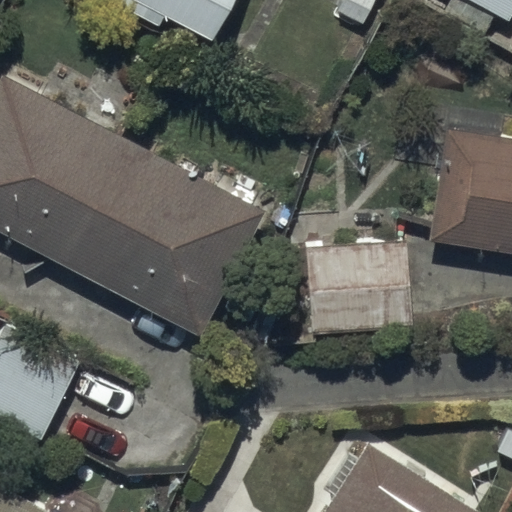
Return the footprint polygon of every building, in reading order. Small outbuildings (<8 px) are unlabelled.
[(219,0),(133,0),(152,9),(156,1),(207,25),(219,0)] [(366,0),(334,0),(360,13),(366,0)] [(508,0),(486,0),(504,9),(508,0)] [(264,189),(0,58),(0,210),(203,311),(264,189)] [(511,124),(442,114),(427,220),(511,232),(511,124)] [(402,227),(304,232),(309,319),(407,313),(402,227)] [(74,352),(2,316),(0,318),(0,403),(38,423),(74,352)] [(511,422),(503,419),(494,438),(511,445),(511,422)] [(457,511),(470,491),(360,423),(305,511),(457,511)] [(80,511),(0,469),(0,511),(80,511)]
